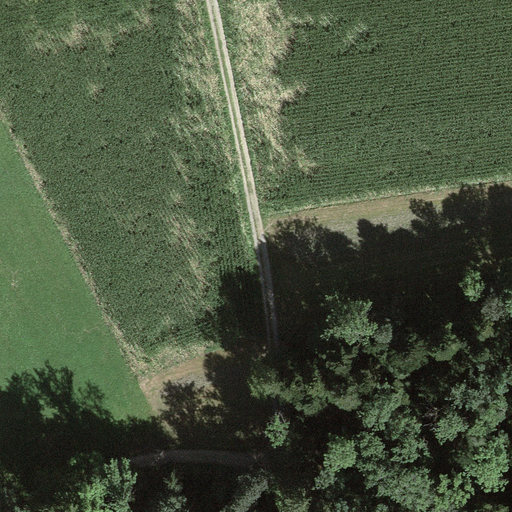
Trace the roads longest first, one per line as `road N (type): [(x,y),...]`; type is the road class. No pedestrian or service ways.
road 1 (track): [(285,475),(273,353),(214,0)]
road 2 (track): [(295,511),(285,475),(228,458),(146,462),(47,511)]
